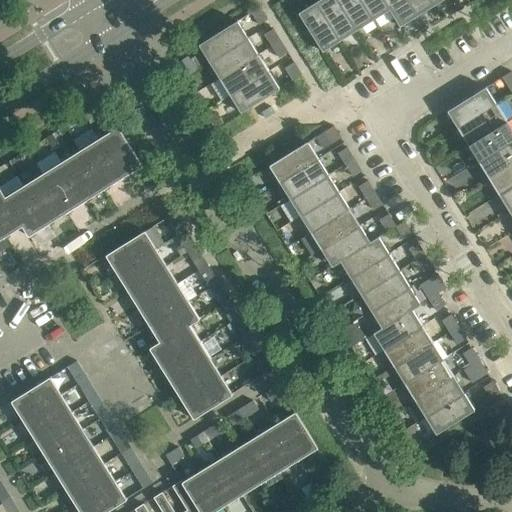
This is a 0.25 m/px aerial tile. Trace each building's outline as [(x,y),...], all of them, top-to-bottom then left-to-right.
[(316,0),(315,1),(339,41),(356,30),(336,0),(316,0)] [(360,0),(336,0),(356,30),(373,20),(360,0)] [(383,0),(360,0),(373,20),(389,10),(383,0)] [(383,0),(389,10),(399,27),(417,16),(407,0),(383,0)] [(430,0),(407,0),(417,16),(434,5),(430,0)] [(315,1),(297,12),(322,51),(339,41),(315,1)] [(258,24),(267,19),(259,7),(250,12),(258,24)] [(198,44),(208,62),(248,37),(237,20),(198,44)] [(271,46),(280,40),(273,28),(264,34),(271,46)] [(258,54),(248,37),(208,62),(219,78),(258,54)] [(279,58),(288,52),(280,40),(271,46),(279,58)] [(219,78),(229,95),(268,70),(258,54),(219,78)] [(183,77),(204,65),(198,55),(178,68),(183,77)] [(292,79),(301,74),(293,62),(285,67),(292,79)] [(229,95),(240,112),(279,88),(268,70),(229,95)] [(510,89),(511,87),(511,72),(511,71),(502,76),(510,89)] [(446,111),(457,128),(496,103),(485,86),(446,111)] [(457,128),(467,145),(507,120),(496,103),(457,128)] [(216,111),(208,116),(215,128),(223,123),(216,111)] [(477,161),(511,139),(511,128),(507,120),(467,145),(477,161)] [(123,178),(143,166),(117,125),(97,138),(123,178)] [(323,148),(341,137),(333,125),(315,136),(323,148)] [(91,128),(73,139),(79,149),(104,190),(123,178),(97,138),(91,128)] [(53,133),(46,137),(52,146),(58,142),(53,133)] [(511,162),(511,139),(477,161),(488,178),(511,162)] [(268,165),(279,182),(318,158),(307,140),(268,165)] [(345,164),(354,159),(346,147),(338,152),(345,164)] [(79,149),(60,161),(85,201),(104,190),(79,149)] [(329,174),(318,158),(279,182),(289,199),(329,174)] [(352,176),(361,171),(354,159),(345,164),(352,176)] [(41,172),(67,213),(85,201),(60,161),(41,172)] [(498,195),(511,185),(511,162),(488,178),(498,195)] [(41,172),(23,184),(48,225),(67,213),(41,172)] [(289,199),(299,216),(339,191),(329,174),(289,199)] [(366,198),(375,192),(367,180),(358,186),(366,198)] [(48,225),(23,184),(5,196),(4,196),(23,226),(22,226),(29,237),(48,225)] [(511,209),(511,185),(498,195),(509,211),(511,209)] [(0,188),(0,231),(4,238),(22,226),(23,226),(4,196),(5,196),(0,188)] [(299,216),(310,232),(349,208),(339,191),(299,216)] [(373,209),(382,204),(375,192),(366,198),(373,209)] [(310,232),(320,249),(360,224),(349,208),(310,232)] [(174,231),(183,225),(175,212),(166,218),(174,231)] [(395,225),(388,213),(379,219),(386,231),(395,226),(395,225)] [(395,225),(395,226),(402,238),(411,232),(404,220),(395,225)] [(370,241),(360,224),(320,249),(331,266),(339,261),(370,241)] [(104,255),(116,273),(156,248),(145,230),(104,255)] [(188,252),(197,247),(189,234),(180,240),(188,252)] [(339,261),(350,277),(389,253),(378,236),(370,241),(339,261)] [(416,259),(425,254),(417,242),(408,247),(416,259)] [(195,265),(204,260),(197,247),(188,252),(195,265)] [(116,273),(126,290),(167,265),(156,248),(116,273)] [(399,269),(389,253),(350,277),(360,294),(399,269)] [(425,254),(416,259),(423,271),(432,266),(425,254)] [(126,290),(137,308),(178,282),(167,265),(126,290)] [(209,287),(218,281),(210,269),(201,274),(209,287)] [(360,294),(370,311),(410,286),(399,269),(360,294)] [(437,274),(420,285),(428,298),(437,293),(445,287),(437,274)] [(217,300),(226,294),(218,281),(209,287),(217,300)] [(137,308),(148,325),(189,299),(178,282),(137,308)] [(421,304),(410,286),(370,311),(381,327),(412,309),(421,304)] [(437,293),(428,298),(436,311),(444,305),(437,293)] [(158,341),(188,322),(199,316),(189,299),(148,325),(158,341)] [(230,321),(239,316),(232,303),(223,309),(230,321)] [(372,332),(383,350),(423,325),(412,309),(381,327),(372,332)] [(441,320),(449,332),(458,326),(450,314),(441,320)] [(230,321),(226,324),(232,332),(236,330),(236,331),(239,335),(248,329),(239,316),(230,321)] [(200,340),(188,322),(158,341),(148,348),(159,366),(200,340)] [(383,350),(393,367),(433,342),(423,325),(383,350)] [(458,326),(449,332),(456,344),(465,338),(458,326)] [(253,338),(244,343),(252,356),(261,351),(253,338)] [(159,366),(170,383),(211,358),(200,340),(159,366)] [(393,367),(404,383),(443,359),(433,342),(393,367)] [(479,360),(471,348),(462,353),(470,365),(479,360)] [(263,374),(272,368),(264,355),(255,361),(263,374)] [(170,383),(181,401),(222,375),(211,358),(170,383)] [(454,375),(443,359),(404,383),(414,400),(454,375)] [(76,379),(84,373),(76,360),(67,366),(76,379)] [(470,365),(463,369),(471,381),(486,372),(479,360),(470,365)] [(10,401),(21,419),(62,394),(50,375),(10,401)] [(233,393),(222,375),(181,401),(192,419),(233,393)] [(414,400),(425,416),(464,392),(454,375),(414,400)] [(499,393),(492,381),(483,386),(491,399),(499,393)] [(81,388),(89,401),(98,395),(90,382),(81,388)] [(283,393),(277,384),(264,392),(270,401),(283,393)] [(392,392),(383,398),(391,411),(400,405),(392,392)] [(475,409),(464,392),(425,416),(435,434),(475,409)] [(21,419),(32,436),(73,411),(62,394),(21,419)] [(97,414),(106,408),(98,395),(89,401),(97,414)] [(258,408),(252,400),(240,407),(246,416),(258,408)] [(246,416),(240,407),(227,416),(232,425),(246,416)] [(32,436),(43,454),(83,428),(73,411),(32,436)] [(295,411),(276,423),(299,460),(319,448),(295,411)] [(394,416),(399,424),(403,422),(407,419),(402,411),(398,414),(394,416)] [(103,423),(111,435),(120,430),(112,417),(103,423)] [(221,432),(215,423),(203,430),(209,439),(221,432)] [(276,423),(257,434),(280,472),(299,460),(276,423)] [(421,443),(410,425),(403,430),(409,439),(414,447),(421,443)] [(43,454),(53,471),(94,446),(83,428),(43,454)] [(119,448),(128,443),(120,430),(111,435),(119,448)] [(209,439),(203,430),(190,439),(195,448),(209,439)] [(257,434),(238,446),(261,483),(280,472),(257,434)] [(105,463),(94,446),(53,471),(64,488),(105,463)] [(184,455),(178,446),(165,454),(171,463),(184,455)] [(238,446),(220,457),(243,495),(261,483),(238,446)] [(124,457),(132,470),(141,464),(133,452),(124,457)] [(224,507),(243,495),(220,457),(201,469),(224,507)] [(116,480),(105,463),(64,488),(75,506),(116,480)] [(140,483),(149,477),(141,464),(132,470),(140,483)] [(201,469),(181,480),(200,511),(214,511),(224,507),(201,469)] [(187,510),(183,511),(200,511),(181,480),(181,479),(172,485),(187,510)] [(0,498),(8,493),(0,480),(0,498)] [(105,511),(127,498),(116,480),(75,506),(79,511),(105,511)] [(288,504),(297,499),(290,488),(281,493),(288,504)] [(174,511),(162,491),(153,496),(162,511),(174,511)] [(5,507),(7,511),(19,511),(14,502),(5,507)] [(136,511),(148,511),(149,511),(143,503),(134,508),(136,511)]
